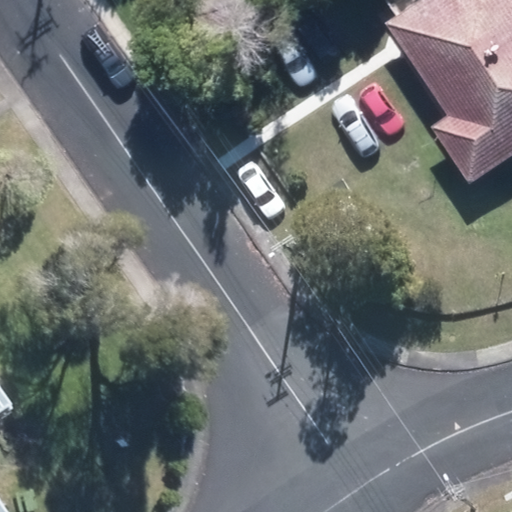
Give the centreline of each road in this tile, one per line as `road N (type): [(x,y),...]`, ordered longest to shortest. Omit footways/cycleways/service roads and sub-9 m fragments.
road 1 (residential): [(364,485),(28,0)]
road 2 (residential): [(511,407),(458,424),(364,485)]
